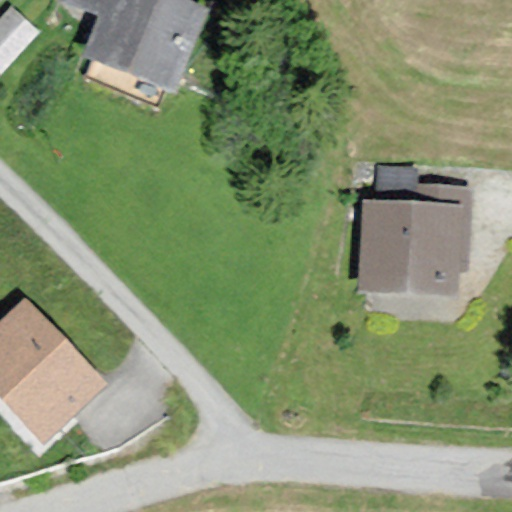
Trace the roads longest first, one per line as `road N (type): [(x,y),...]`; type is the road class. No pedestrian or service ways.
road 1 (residential): [(222,463),(216,405),(0,175)]
road 2 (residential): [(511,481),(222,463)]
road 3 (residential): [(222,463),(43,511)]
